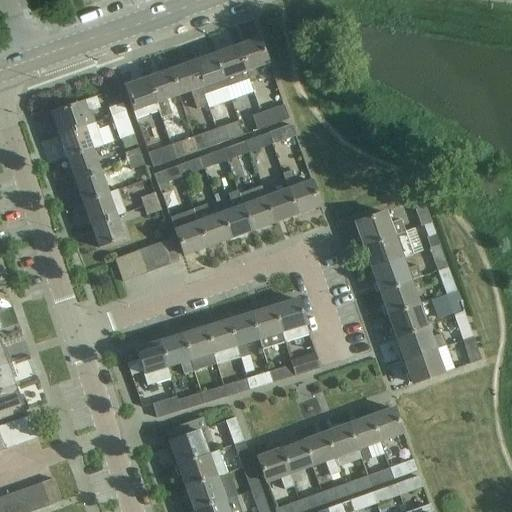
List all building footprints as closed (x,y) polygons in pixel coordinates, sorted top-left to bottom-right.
[(237,48),(249,81),(250,85),(260,82),(256,70),(269,65),(260,40),(237,48)] [(249,81),(237,48),(215,56),(226,89),(249,81)] [(226,89),(215,56),(192,64),(204,97),(226,89)] [(204,97),(192,64),(170,72),(179,98),(192,93),(198,111),(208,107),(204,97)] [(179,98),(170,72),(147,80),(159,113),(162,121),(172,117),(166,102),(179,98)] [(159,113),(147,80),(124,88),(136,121),(159,113)] [(89,115),(85,103),(51,115),(59,138),(95,125),(92,114),(89,115)] [(125,115),(122,106),(109,111),(112,119),(125,115)] [(284,107),(261,115),(266,130),(289,121),(284,107)] [(133,137),(125,115),(112,119),(120,141),(133,137)] [(266,130),(261,115),(254,118),(259,132),(266,130)] [(238,124),(216,132),(221,146),(243,138),(238,124)] [(103,147),(95,125),(59,138),(67,160),(92,151),(103,147)] [(272,146),(295,137),(291,127),(268,135),(272,146)] [(221,146),(216,132),(194,140),(199,154),(221,146)] [(249,154),(272,146),(268,135),(245,143),(249,154)] [(199,154),(194,140),(171,148),(177,162),(199,154)] [(226,162),(249,154),(245,143),(222,152),(226,162)] [(153,171),(177,162),(171,148),(148,156),(153,171)] [(100,174),(92,151),(67,160),(75,183),(100,174)] [(141,159),(138,151),(125,155),(128,164),(141,159)] [(204,170),(226,162),(222,152),(200,160),(204,170)] [(131,172),(144,167),(141,159),(128,164),(131,172)] [(182,178),(204,170),(200,160),(178,168),(182,178)] [(167,183),(181,178),(182,178),(178,168),(155,176),(161,192),(169,189),(167,183)] [(321,208),(312,183),(298,188),(294,177),(293,173),(283,176),(284,180),(288,192),(297,217),(321,208)] [(108,196),(100,174),(75,183),(83,205),(108,196)] [(275,225),(265,200),(261,189),(239,197),(243,208),(252,233),(275,225)] [(297,217),(288,192),(265,200),(275,225),(297,217)] [(117,193),(108,196),(83,205),(91,228),(116,219),(125,215),(117,193)] [(144,209),(157,204),(155,196),(141,200),(144,209)] [(252,233),(243,208),(239,197),(229,200),(233,212),(220,216),(229,241),(252,233)] [(423,200),(413,204),(422,228),(432,224),(423,200)] [(147,217),(160,212),(157,204),(144,209),(147,217)] [(229,241),(220,216),(218,209),(208,212),(207,208),(194,213),(198,224),(207,249),(229,241)] [(207,249),(198,224),(194,213),(171,221),(184,258),(207,249)] [(389,224),(386,215),(356,225),(364,249),(405,234),(400,220),(389,224)] [(124,242),(116,219),(91,228),(99,251),(124,242)] [(413,257),(405,234),(364,249),(372,272),(403,261),(413,257)] [(179,263),(171,241),(160,245),(168,267),(179,263)] [(168,267),(160,245),(149,249),(157,271),(168,267)] [(448,270),(440,247),(430,251),(438,273),(448,270)] [(157,271),(149,249),(138,253),(146,275),(157,271)] [(146,275),(138,253),(126,257),(135,279),(146,275)] [(135,279),(126,257),(115,261),(123,283),(135,279)] [(406,270),(403,261),(372,272),(381,294),(411,283),(421,280),(416,266),(406,270)] [(457,293),(448,270),(438,273),(447,296),(457,293)] [(419,306),(411,283),(381,294),(389,317),(419,306)] [(465,315),(457,293),(447,296),(455,319),(465,315)] [(310,337),(298,302),(274,309),(285,345),(310,337)] [(427,329),(419,306),(389,317),(397,340),(427,329)] [(285,345),(274,309),(251,316),(260,341),(263,351),(285,345)] [(473,338),(465,315),(455,319),(463,342),(473,338)] [(260,341),(251,316),(228,323),(239,359),(250,355),(247,345),(260,341)] [(239,359),(228,323),(205,330),(216,366),(239,359)] [(431,340),(427,329),(397,340),(405,363),(435,352),(446,348),(441,336),(431,340)] [(216,366),(205,330),(183,337),(194,372),(216,366)] [(194,372),(183,337),(159,344),(168,369),(180,365),(184,376),(194,372)] [(482,363),(473,338),(463,342),(472,366),(482,363)] [(0,367),(12,364),(6,348),(2,350),(0,342),(0,367)] [(168,369),(159,344),(137,351),(148,387),(171,380),(168,369)] [(444,375),(435,352),(405,363),(414,386),(444,375)] [(296,377),(320,370),(316,356),(291,364),(292,367),(296,377)] [(17,378),(12,364),(0,367),(0,394),(16,388),(13,380),(17,378)] [(273,384),(296,377),(292,367),(270,374),(273,384)] [(273,384),(270,374),(247,381),(250,392),(273,384)] [(226,399),(250,392),(247,381),(223,388),(226,399)] [(0,421),(29,411),(23,396),(19,397),(16,388),(0,394),(0,421)] [(204,406),(226,399),(223,388),(201,395),(204,406)] [(204,406),(201,395),(178,402),(181,413),(204,406)] [(181,413),(178,402),(177,398),(153,406),(157,420),(181,413)] [(403,435),(396,417),(394,410),(372,418),(380,443),(403,435)] [(38,440),(30,417),(19,421),(27,444),(38,440)] [(380,443),(372,418),(349,426),(358,451),(361,461),(362,463),(372,459),(368,448),(380,443)] [(204,420),(178,429),(182,440),(169,444),(178,467),(208,456),(204,444),(211,441),(204,420)] [(246,443),(237,420),(226,423),(235,447),(246,443)] [(27,444),(19,421),(7,426),(16,448),(27,444)] [(16,448),(7,426),(0,428),(0,440),(4,452),(16,448)] [(358,451),(349,426),(326,435),(335,459),(338,469),(361,461),(358,451)] [(335,459),(326,435),(303,443),(312,468),(326,463),(331,476),(340,473),(338,469),(335,459)] [(254,467),(246,443),(235,447),(243,470),(254,467)] [(312,468),(303,443),(281,451),(289,476),(312,468)] [(293,487),(289,476),(281,451),(258,460),(266,484),(280,479),(284,490),(293,487)] [(220,452),(208,456),(178,467),(186,490),(217,479),(228,475),(220,452)] [(413,463),(391,471),(395,482),(417,474),(413,463)] [(262,489),(254,467),(243,470),(251,493),(262,489)] [(372,490),(395,482),(391,471),(368,479),(372,490)] [(196,511),(225,502),(217,479),(186,490),(193,511),(196,511)] [(349,498),(372,490),(368,479),(345,487),(349,498)] [(400,497),(423,489),(419,479),(396,487),(400,497)] [(62,503),(53,481),(42,485),(50,508),(62,503)] [(50,508),(42,485),(30,489),(38,511),(50,508)] [(349,498),(345,487),(322,496),(326,506),(349,498)] [(378,506),(400,497),(396,487),(374,496),(378,506)] [(37,511),(38,511),(30,489),(19,493),(26,511),(37,511)] [(269,511),(262,489),(251,493),(257,511),(269,511)] [(26,511),(19,493),(8,497),(13,511),(26,511)] [(302,511),(309,511),(326,506),(322,496),(300,504),(302,511)] [(354,511),(359,511),(378,506),(374,496),(351,504),(354,511)] [(13,511),(8,497),(0,499),(0,511),(13,511)] [(241,511),(236,498),(225,502),(196,511),(241,511)]
